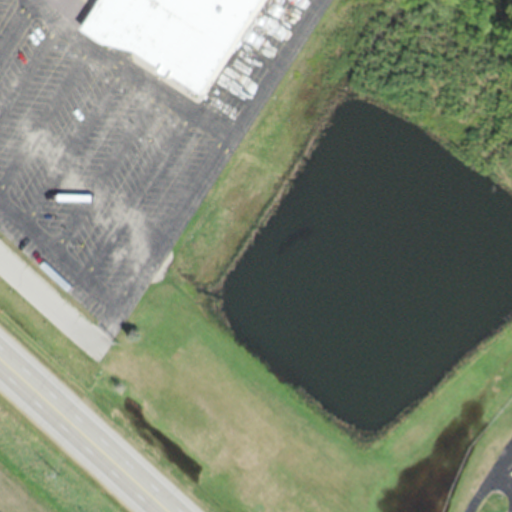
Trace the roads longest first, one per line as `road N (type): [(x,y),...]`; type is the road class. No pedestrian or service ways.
road 1 (primary): [(0,367),(158,511)]
road 2 (residential): [(0,267),(98,354)]
